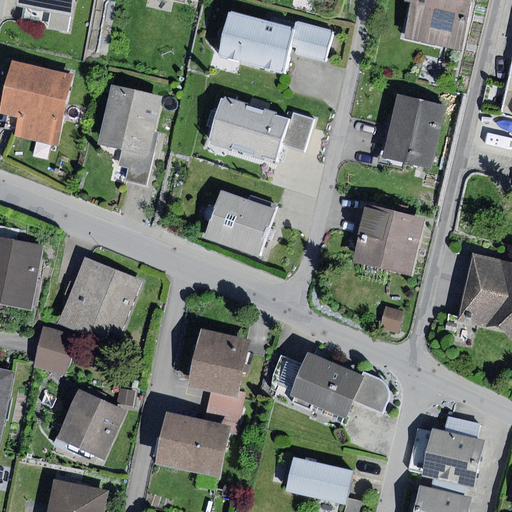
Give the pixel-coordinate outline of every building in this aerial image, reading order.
[(75,0),(21,0),(21,4),(25,5),(73,14),(75,0)] [(471,0),(406,0),(406,2),(413,4),(405,39),(460,52),(471,0)] [(73,14),(25,5),(21,22),(69,31),(73,14)] [(295,28),(229,12),(218,56),(284,73),(291,45),(295,28)] [(297,22),(295,28),(291,45),(298,47),(296,55),(325,62),(333,31),(297,22)] [(74,75),(13,62),(2,112),(20,116),(15,137),(58,146),(74,75)] [(511,62),(502,110),(502,113),(503,115),(505,116),(511,117),(511,62)] [(163,98),(112,86),(99,143),(123,149),(150,155),(163,98)] [(450,107),(397,94),(381,159),(434,172),(450,107)] [(290,118),(224,98),(210,143),(276,163),(282,145),(290,118)] [(290,118),(282,145),(304,152),(315,120),(292,112),(290,118)] [(150,155),(123,149),(120,166),(128,168),(125,183),(147,187),(154,156),(150,155)] [(249,200),(222,191),(206,238),(258,256),(276,204),(250,196),(249,200)] [(426,219),(367,205),(353,261),(412,275),(426,219)] [(43,247),(0,238),(0,301),(31,308),(43,247)] [(511,263),(473,255),(458,322),(507,333),(511,339),(511,263)] [(142,281),(85,259),(59,325),(117,347),(142,281)] [(404,312),(387,307),(381,327),(398,332),(404,312)] [(448,320),(445,331),(454,333),(456,322),(448,320)] [(79,338),(44,327),(35,367),(66,376),(79,338)] [(251,341),(201,329),(188,386),(212,392),(238,397),(251,341)] [(364,377),(308,354),(304,364),(291,396),(347,419),(354,401),(364,377)] [(291,396),(304,364),(281,355),(275,372),(269,390),(290,399),(291,396)] [(0,442),(14,372),(0,369),(0,442)] [(365,373),(364,377),(354,401),(384,414),(388,402),(389,398),(389,394),(389,391),(388,387),(386,384),(382,381),(365,373)] [(128,412),(80,389),(56,439),(104,462),(128,412)] [(120,390),(118,404),(134,406),(136,392),(120,390)] [(212,392),(205,421),(231,427),(239,428),(245,399),(238,397),(212,392)] [(205,421),(167,414),(157,464),(221,476),(231,427),(205,421)] [(482,425),(449,417),(445,433),(478,441),(482,425)] [(445,433),(419,428),(409,471),(424,474),(423,478),(434,481),(467,488),(474,489),(485,442),(478,441),(445,433)] [(354,471),(294,459),(287,492),(347,505),(348,499),(354,471)] [(103,511),(107,492),(55,481),(48,511),(103,511)] [(434,481),(432,490),(465,497),(467,488),(434,481)] [(225,485),(222,497),(234,500),(237,488),(225,485)] [(432,490),(421,488),(415,511),(469,511),(472,499),(465,497),(432,490)] [(363,511),(366,503),(348,499),(347,505),(345,511),(363,511)]
